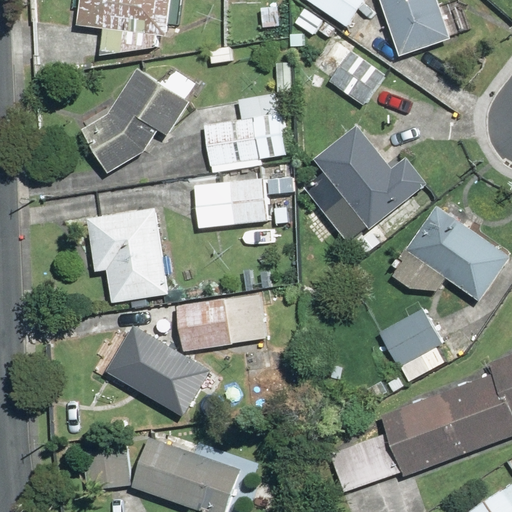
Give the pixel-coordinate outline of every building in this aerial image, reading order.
[(178,0),(89,0),(87,28),(125,31),(123,52),(164,56),(166,36),(175,37),(178,0)] [(312,0),(316,2),(302,23),(321,36),(335,15),(354,29),(373,0),(312,0)] [(439,0),(383,0),(404,60),(454,43),(439,0)] [(392,80),(356,51),(334,80),(370,108),(392,80)] [(297,63),(282,63),(281,92),(297,92),(297,63)] [(165,84),(146,71),(118,114),(89,133),(117,175),(154,154),(169,133),(176,139),(201,104),(196,100),(204,89),(177,69),(165,84)] [(248,122),(211,128),(218,174),(271,166),(270,160),(293,157),(283,94),(244,100),(248,122)] [(402,171),(365,127),(322,162),(377,230),(433,185),(414,162),(402,171)] [(203,185),(206,229),(275,223),(272,180),(203,185)] [(511,265),(511,249),(442,201),(391,274),(417,292),(444,293),(453,280),(486,303),(511,265)] [(163,211),(95,223),(104,274),(116,272),(122,304),(177,295),(163,211)] [(261,295),(183,309),(191,353),(269,340),(261,295)] [(429,310),(385,338),(415,384),(441,367),(433,355),(450,344),(429,310)] [(214,371),(140,328),(114,373),(168,405),(181,384),(201,395),(214,371)] [(388,414),(395,434),(335,455),(348,494),(409,472),(410,476),(511,440),(511,358),(495,365),(499,376),(388,414)] [(205,456),(159,438),(138,489),(196,511),(235,511),(242,495),(197,477),(205,456)] [(132,450),(90,453),(93,491),(134,488),(132,450)] [(511,511),(511,490),(478,511),(511,511)]
